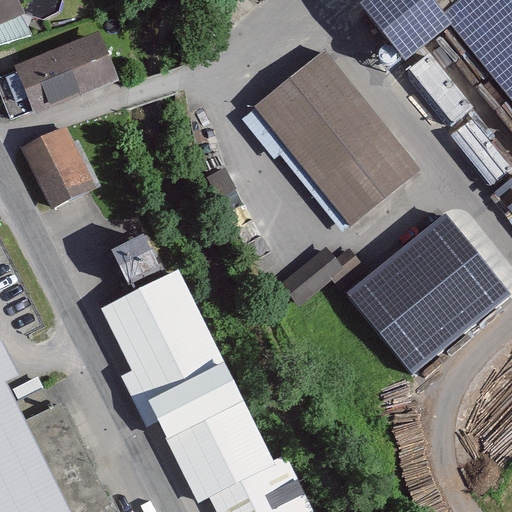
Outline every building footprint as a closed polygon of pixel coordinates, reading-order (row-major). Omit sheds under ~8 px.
[(0,0),(0,29),(21,19),(27,16),(44,21),(46,20),(59,14),(63,0),(0,0)] [(373,0),(360,11),(406,68),(453,31),(427,0),(373,0)] [(511,104),(511,0),(427,0),(453,31),(511,104)] [(120,83),(101,36),(17,69),(19,75),(0,82),(0,92),(4,104),(11,122),(34,113),(37,116),(120,83)] [(389,69),(394,67),(397,63),(397,57),(393,53),(388,52),(383,53),(380,58),(380,64),(383,68),(389,69)] [(350,230),(422,173),(326,54),(254,111),(350,230)] [(350,230),(254,111),(242,121),(275,162),(281,157),(344,236),(350,230)] [(67,130),(22,151),(51,212),(96,192),(67,130)] [(148,240),(115,257),(135,297),(169,280),(148,240)] [(354,247),(333,252),(285,289),(343,359),(386,324),(356,287),(375,273),(354,247)] [(135,297),(102,313),(132,373),(121,379),(148,433),(159,427),(199,504),(210,499),(275,466),(178,275),(169,280),(135,297)] [(0,511),(69,511),(26,427),(0,375),(0,511)] [(113,511),(63,408),(26,427),(69,511),(113,511)] [(465,419),(487,474),(509,465),(487,410),(465,419)] [(275,466),(210,499),(216,511),(314,511),(288,459),(275,466)]
